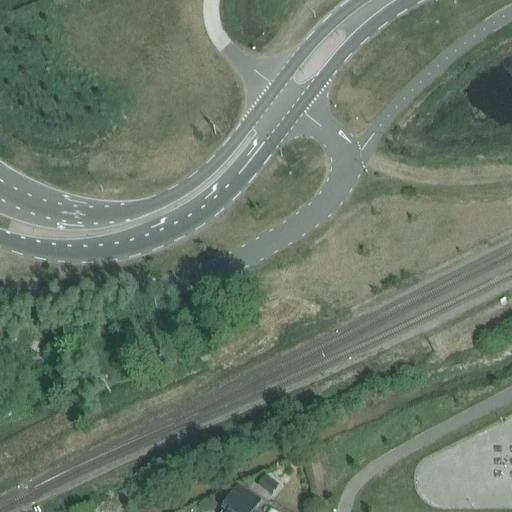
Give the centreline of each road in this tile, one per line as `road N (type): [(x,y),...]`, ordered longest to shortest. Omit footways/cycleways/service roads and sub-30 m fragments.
road 1 (unclassified): [(0,300),(152,291),(287,234),(333,195),(343,173),(335,141),(300,108)]
road 2 (tertiary): [(0,238),(65,253),(150,242),(224,197),(300,108)]
road 3 (tertiary): [(276,89),(213,165),(138,210),(84,216),(0,190)]
road 4 (tertiary): [(300,108),(351,45),(407,0)]
road 5 (tertiary): [(361,0),(276,89)]
